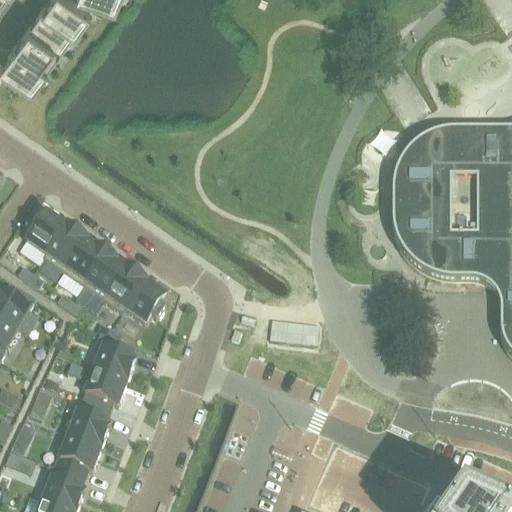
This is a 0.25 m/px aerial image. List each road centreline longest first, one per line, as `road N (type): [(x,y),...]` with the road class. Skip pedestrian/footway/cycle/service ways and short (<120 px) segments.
road 1 (unclassified): [(201,372),(215,335),(218,305),(210,293),(37,172)]
road 2 (residential): [(145,511),(201,372)]
